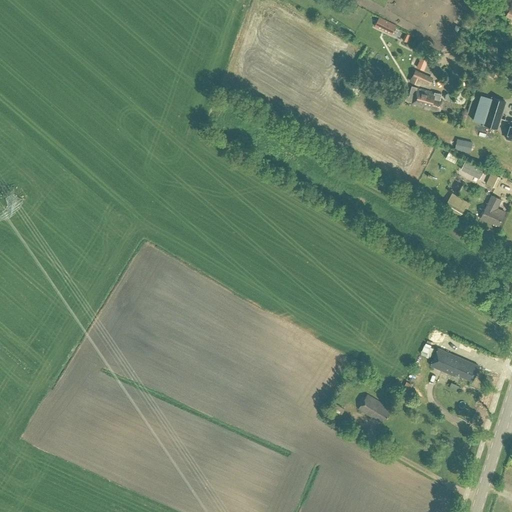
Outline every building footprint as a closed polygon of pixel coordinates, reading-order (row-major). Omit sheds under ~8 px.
[(379,17),(374,26),(391,35),(395,25),(379,17)] [(420,58),(416,67),(424,70),(428,61),(420,58)] [(430,86),(433,77),(416,69),(410,82),(419,86),(421,82),(430,86)] [(354,99),(361,87),(349,80),(342,92),(354,99)] [(422,108),(438,112),(441,100),(440,100),(441,94),(411,85),(408,95),(406,95),(405,100),(413,102),(412,105),(422,108)] [(498,128),(506,102),(493,98),(485,124),(498,128)] [(471,152),(473,142),(457,139),(455,149),(471,152)] [(465,162),(461,170),(472,175),(480,179),(484,171),(476,167),(465,162)] [(496,188),(501,177),(491,172),(486,183),(496,188)] [(499,227),(506,212),(498,208),(502,200),(492,195),(482,219),(499,227)] [(450,197),(444,207),(460,216),(466,206),(456,200),(450,197)] [(477,366),(437,348),(429,365),(453,376),(454,374),(471,381),(477,366)] [(427,378),(434,372),(425,361),(417,367),(427,378)] [(385,420),(392,409),(368,395),(359,409),(379,422),(381,418),(385,420)] [(340,419),(346,408),(336,403),(330,414),(340,419)]
